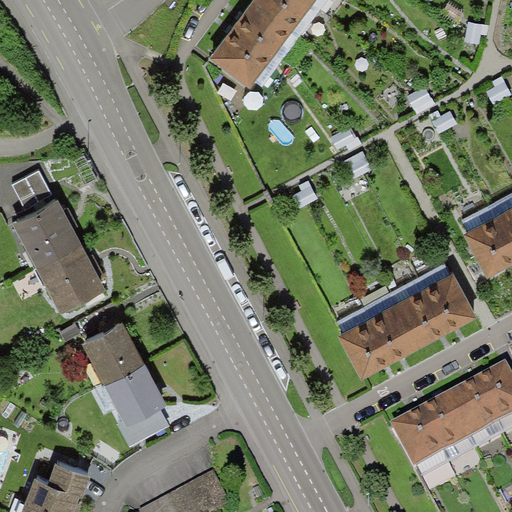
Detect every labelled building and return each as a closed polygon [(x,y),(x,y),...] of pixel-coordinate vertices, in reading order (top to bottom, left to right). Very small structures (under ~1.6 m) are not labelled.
[(310,0),(251,0),(243,10),(225,36),(212,52),(216,55),(250,81),(310,0)] [(39,172),(13,185),(25,209),(51,195),(39,172)] [(59,201),(14,224),(61,314),(106,290),(97,273),(103,270),(94,254),(88,257),(73,230),(79,227),(69,208),(64,210),(59,201)] [(511,203),(465,229),(486,270),(504,260),(511,256),(511,203)] [(341,331),(363,372),(377,364),(403,349),(432,334),(460,318),(473,311),(451,271),(343,330),(341,331)] [(79,318),(59,327),(64,339),(84,330),(79,318)] [(122,323),(82,345),(123,421),(116,425),(128,447),(168,425),(159,409),(167,405),(122,323)] [(410,419),(394,427),(416,468),(511,416),(511,386),(503,369),(488,377),(463,390),(437,404),(410,419)] [(90,477),(55,465),(48,484),(34,479),(21,511),(78,511),(81,506),(78,505),(80,498),(82,499),(90,477)] [(219,511),(230,506),(215,476),(144,511),(219,511)]
